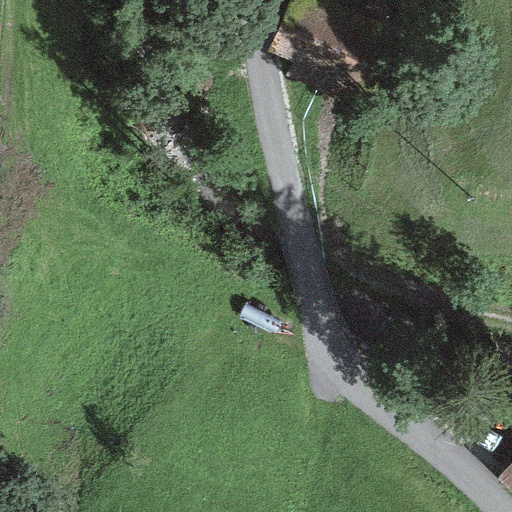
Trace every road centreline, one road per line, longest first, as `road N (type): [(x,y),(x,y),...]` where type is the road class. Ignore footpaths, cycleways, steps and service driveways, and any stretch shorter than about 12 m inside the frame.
road 1 (unclassified): [(507,511),(345,371),(329,348),(272,116),(257,0)]
road 2 (track): [(304,255),(511,317)]
